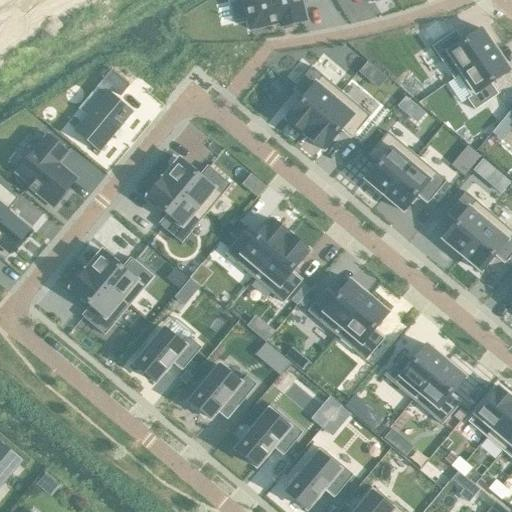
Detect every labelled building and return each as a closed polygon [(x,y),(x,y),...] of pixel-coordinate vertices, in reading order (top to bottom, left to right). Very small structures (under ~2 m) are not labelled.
[(243,0),(244,0),(231,3),(235,21),(248,18),(251,30),(280,24),(281,27),(306,22),(301,2),(311,0),(243,0)] [(455,31),(432,47),(454,79),(458,77),(458,76),(496,50),(482,29),(462,42),(455,31)] [(496,50),(458,76),(458,77),(471,96),(467,99),(475,110),(498,94),(491,84),(510,71),(496,50)] [(304,97),(286,118),(305,134),(341,92),(312,67),(294,89),(304,97)] [(108,91),(74,131),(100,153),(134,112),(108,91)] [(341,92),(305,134),(324,150),(342,129),(352,137),(370,116),(341,92)] [(380,162),(365,179),(384,196),(417,157),(388,132),(370,153),(380,162)] [(48,135),(16,173),(31,186),(28,189),(29,190),(31,188),(36,192),(34,194),(34,195),(36,193),(53,207),(77,179),(59,164),(68,152),(48,135)] [(417,157),(384,196),(403,212),(418,194),(428,203),(446,181),(417,157)] [(179,159),(163,178),(206,214),(231,185),(209,167),(201,177),(179,159)] [(163,178),(147,197),(169,215),(160,225),(182,243),(206,214),(163,178)] [(0,245),(10,254),(21,240),(30,229),(8,210),(18,198),(0,182),(0,245)] [(457,222),(443,240),(462,256),(495,217),(466,192),(447,213),(457,222)] [(511,231),(495,217),(462,256),(481,272),(496,254),(506,262),(511,255),(511,231)] [(243,233),(225,254),(254,279),(290,236),(271,220),(253,241),(243,233)] [(290,236),(254,279),(283,303),(301,282),(291,273),(309,252),(290,236)] [(102,251),(86,270),(129,306),(154,277),(132,259),(124,269),(102,251)] [(86,270),(70,289),(92,307),(83,317),(105,335),(129,306),(86,270)] [(325,290),(307,311),(336,336),(369,297),(350,281),(335,299),(325,290)] [(369,297),(336,336),(366,360),(384,339),(374,331),(388,313),(369,297)] [(164,329),(134,365),(155,382),(173,361),(183,369),(201,348),(191,339),(185,346),(164,329)] [(402,354),(384,376),(413,400),(446,361),(427,345),(412,363),(402,354)] [(446,361),(413,400),(442,425),(460,403),(450,395),(465,377),(446,361)] [(219,366),(190,402),(193,404),(191,407),(205,418),(207,416),(211,419),(228,398),(238,406),(256,385),(246,376),(240,383),(219,366)] [(511,398),(498,387),(468,422),(485,436),(511,403),(511,398)] [(511,403),(485,436),(502,450),(511,438),(511,403)] [(272,407),(236,450),(257,467),(274,446),(284,454),(302,433),(272,407)] [(511,438),(502,450),(511,458),(511,438)] [(0,442),(0,486),(21,461),(0,442)] [(322,449),(286,492),(307,509),(325,488),(335,496),(353,475),(322,449)] [(459,457),(452,466),(458,471),(465,463),(459,457)] [(465,463),(458,471),(465,476),(471,468),(465,463)] [(496,480),(489,489),(495,494),(502,486),(496,480)] [(502,486),(495,494),(502,499),(509,491),(502,486)] [(403,511),(375,489),(355,511),(403,511)]
